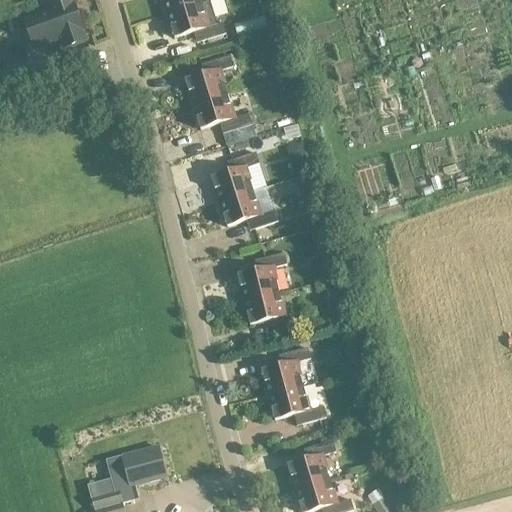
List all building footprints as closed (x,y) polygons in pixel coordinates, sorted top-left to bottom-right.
[(50,12),(22,22),(33,53),(61,43),(65,54),(64,54),(69,70),(91,62),(79,26),(80,25),(70,0),(57,0),(47,4),(50,12)] [(161,0),(167,16),(201,6),(198,0),(161,0)] [(201,6),(167,16),(174,40),(198,33),(201,44),(225,37),(222,25),(208,30),(201,6)] [(209,76),(185,84),(192,107),(226,97),(219,73),(233,69),(229,58),(205,65),(209,76)] [(226,97),(192,107),(200,131),(224,124),(227,135),(251,128),(248,117),(234,121),(226,97)] [(183,178),(217,167),(211,147),(177,157),(183,178)] [(235,173),(211,181),(219,205),(253,194),(245,170),(258,166),(255,155),(231,162),(235,173)] [(253,194),(219,205),(227,229),(250,221),(254,232),(278,224),(274,213),(260,218),(253,194)] [(323,224),(306,230),(313,253),(330,247),(323,224)] [(263,272),(238,278),(244,303),(278,294),(273,271),(287,268),(284,256),(260,262),(263,272)] [(278,294),(244,303),(250,327),(276,321),(279,333),(302,327),(299,315),(284,318),(278,294)] [(268,398),(302,389),(296,366),(311,362),(307,350),(283,357),(286,367),(262,374),(268,398)] [(233,359),(237,370),(251,365),(247,354),(233,359)] [(302,389),(268,398),(274,422),(299,415),(302,427),(326,421),(323,409),(309,413),(302,389)] [(312,461),(288,468),(295,492),(329,482),(322,459),(336,455),(333,443),(309,451),(312,461)] [(158,448),(122,458),(130,489),(167,479),(158,448)] [(316,511),(327,509),(327,511),(353,511),(350,501),(336,505),(329,482),(295,492),(300,511),(316,511)] [(123,511),(118,492),(91,499),(94,511),(123,511)]
